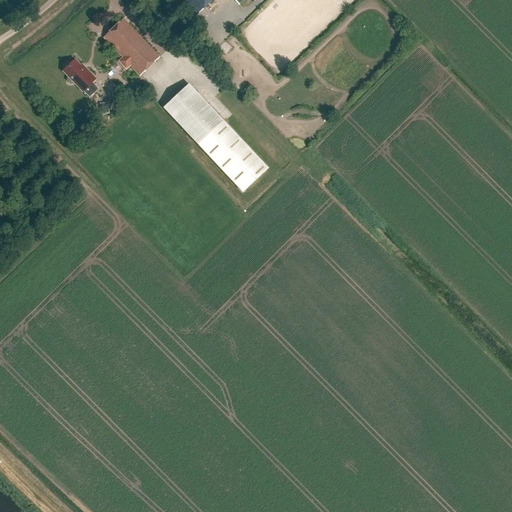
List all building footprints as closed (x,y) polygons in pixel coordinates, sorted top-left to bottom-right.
[(180,0),(197,16),(213,0),(180,0)] [(140,77),(160,58),(124,19),(104,38),(140,77)] [(84,92),(90,98),(99,89),(93,83),(96,80),(85,68),(84,70),(75,61),(63,72),(68,77),(67,79),(67,82),(71,86),(73,85),(75,85),(83,93),(84,92)] [(269,170),(196,92),(171,117),(243,194),(269,170)] [(100,105),(101,116),(110,115),(109,104),(100,105)]
